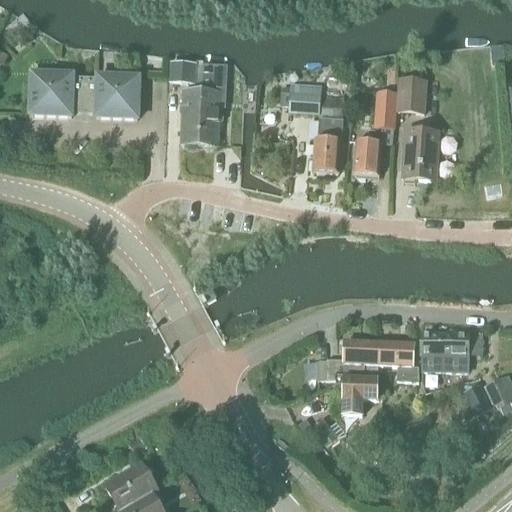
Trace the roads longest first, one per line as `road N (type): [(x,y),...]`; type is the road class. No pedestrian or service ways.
road 1 (unclassified): [(117,229),(181,191),(327,222),(511,237)]
road 2 (unclassified): [(213,374),(328,316),(488,319)]
road 3 (unclassified): [(0,490),(213,374)]
road 4 (unclassified): [(213,374),(117,229)]
road 5 (unclassified): [(291,511),(213,374)]
road 6 (unclassified): [(117,229),(82,207),(0,185)]
